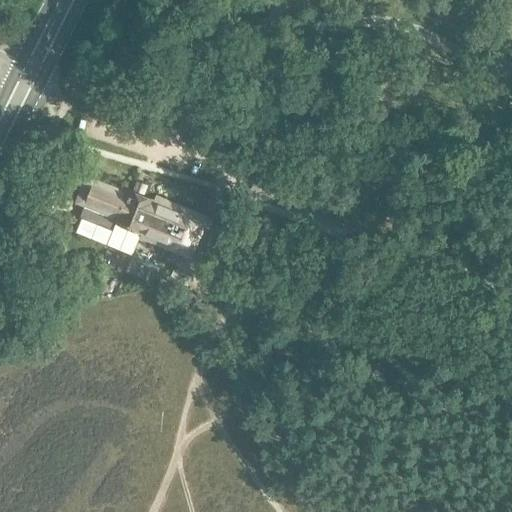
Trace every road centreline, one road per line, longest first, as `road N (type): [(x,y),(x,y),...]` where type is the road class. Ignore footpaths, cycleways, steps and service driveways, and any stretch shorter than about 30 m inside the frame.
road 1 (unknown): [(266,205),(173,448),(194,511)]
road 2 (unclassified): [(34,79),(169,129)]
